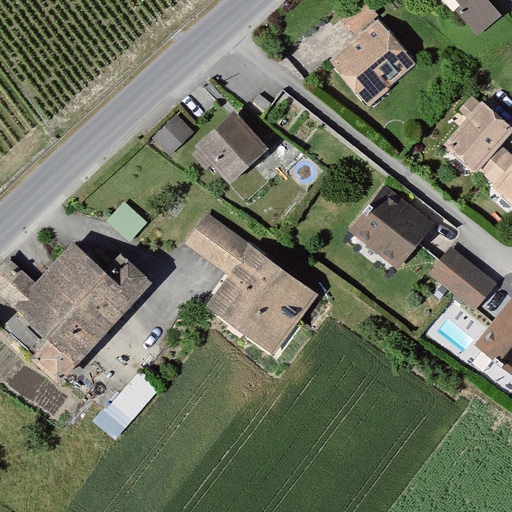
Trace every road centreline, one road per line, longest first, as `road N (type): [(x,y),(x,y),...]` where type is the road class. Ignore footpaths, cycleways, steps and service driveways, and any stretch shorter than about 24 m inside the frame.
road 1 (secondary): [(0,228),(254,0)]
road 2 (unknown): [(27,201),(165,285),(172,302),(89,388)]
